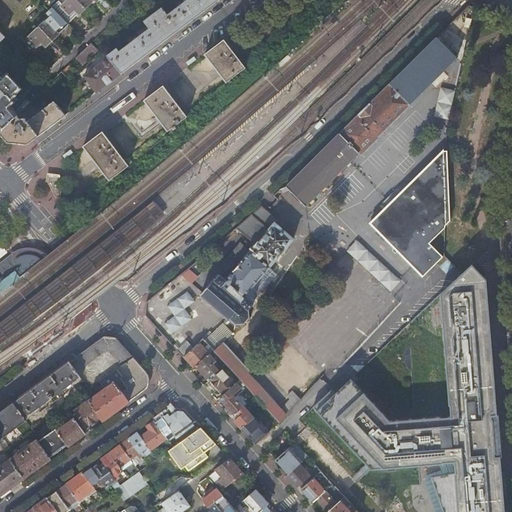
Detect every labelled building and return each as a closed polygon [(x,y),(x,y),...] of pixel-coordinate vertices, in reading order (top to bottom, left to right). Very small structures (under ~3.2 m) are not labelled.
[(84,9),(75,0),(67,0),(61,6),(55,12),(67,25),(74,19),(78,15),(84,9)] [(93,0),(75,0),(84,9),(90,4),(93,0)] [(110,6),(103,0),(98,0),(96,2),(105,11),(110,6)] [(117,49),(107,57),(108,59),(122,74),(145,56),(169,38),(193,20),(218,1),(217,0),(188,0),(168,16),(162,9),(144,23),(149,30),(119,52),(117,49)] [(57,3),(52,8),(55,12),(61,6),(57,3)] [(50,17),(39,28),(52,41),(58,35),(54,31),(59,26),(50,17)] [(470,28),(472,18),(466,17),(464,27),(470,28)] [(52,41),(39,28),(28,38),(36,47),(41,43),(45,48),(52,41)] [(28,38),(24,42),(33,51),(36,47),(28,38)] [(323,150),(284,186),(304,206),(359,153),(362,155),(378,139),(377,139),(457,59),(437,38),(323,150)] [(224,40),(205,55),(216,69),(227,83),(246,69),(224,40)] [(88,46),(75,59),(82,66),(97,51),(90,44),(88,46)] [(90,84),(97,93),(122,74),(108,59),(84,77),(90,84)] [(71,71),(67,66),(62,71),(66,76),(71,71)] [(61,72),(57,76),(53,80),(63,90),(71,82),(61,72)] [(0,132),(16,116),(13,112),(10,109),(15,103),(13,101),(17,96),(16,95),(21,90),(6,73),(2,78),(0,75),(0,132)] [(186,116),(162,85),(143,100),(168,131),(186,116)] [(434,116),(447,119),(452,89),(439,87),(434,116)] [(55,101),(30,120),(29,117),(26,120),(25,119),(24,118),(23,118),(22,118),(21,118),(20,119),(16,116),(0,132),(0,133),(9,143),(18,144),(29,145),(37,139),(66,117),(55,101)] [(135,123),(139,119),(131,111),(127,115),(135,123)] [(128,166),(102,132),(84,146),(85,147),(109,180),(128,166)] [(446,226),(451,221),(391,166),(382,176),(381,175),(369,188),(382,201),(429,244),(430,243),(446,226)] [(59,196),(62,176),(59,175),(48,174),(47,180),(47,181),(55,196),(59,196)] [(24,304),(0,323),(0,344),(76,288),(143,234),(164,215),(152,201),(62,274),(24,304)] [(429,244),(382,201),(369,215),(416,259),(420,254),(429,244)] [(219,276),(215,280),(214,279),(202,294),(200,296),(201,297),(200,298),(201,299),(202,298),(207,302),(206,303),(207,304),(208,303),(213,307),(212,308),(213,309),(214,308),(219,312),(218,313),(219,314),(220,313),(225,317),(224,319),(225,320),(226,319),(229,321),(230,320),(235,324),(234,326),(236,326),(237,324),(242,324),(243,326),(245,325),(244,323),(248,319),(250,320),(250,318),(249,318),(248,311),(249,311),(249,309),(253,305),(244,297),(293,241),(274,224),(225,281),(219,276)] [(357,239),(347,250),(389,292),(400,282),(357,239)] [(439,251),(430,243),(429,244),(420,254),(429,262),(439,251)] [(0,293),(5,290),(6,289),(12,283),(28,302),(33,308),(38,315),(42,312),(55,302),(66,316),(68,319),(79,311),(87,304),(53,263),(49,259),(47,257),(40,252),(37,250),(35,250),(30,249),(25,249),(21,250),(19,251),(15,253),(14,254),(0,264),(0,293)] [(322,263),(318,263),(316,266),(316,270),(319,272),(323,272),(325,269),(324,265),(322,263)] [(486,280),(471,265),(462,274),(441,294),(450,417),(390,421),(351,379),(335,394),(331,390),(313,407),(371,469),(453,463),(454,473),(431,478),(443,511),(503,511),(500,456),(495,457),(493,436),(491,417),(497,415),(486,280)] [(284,283),(293,292),(310,274),(301,266),(284,283)] [(188,269),(181,275),(191,284),(197,277),(188,269)] [(213,334),(207,339),(216,349),(222,343),(213,334)] [(107,351),(121,366),(132,358),(123,348),(115,339),(103,337),(75,358),(82,368),(107,351)] [(280,424),(285,418),(279,411),(246,374),(248,372),(222,343),(216,349),(207,339),(204,342),(255,397),(265,408),(280,424)] [(183,357),(192,349),(186,343),(179,349),(175,345),(173,346),(183,357)] [(208,355),(198,343),(192,349),(183,357),(188,363),(193,368),(195,366),(208,355)] [(220,367),(208,355),(195,366),(202,374),(209,381),(219,372),(217,370),(220,367)] [(109,375),(129,403),(146,390),(148,387),(149,385),(149,383),(149,380),(148,378),(147,376),(141,369),(132,358),(121,366),(109,375)] [(81,380),(68,363),(42,382),(18,399),(12,404),(24,421),(46,406),(47,407),(56,401),(61,397),(59,396),(81,380)] [(234,385),(221,370),(219,372),(209,381),(206,383),(214,393),(216,391),(218,390),(223,395),(234,385)] [(88,402),(102,422),(115,412),(129,403),(109,375),(99,382),(105,390),(88,402)] [(240,388),(236,383),(234,385),(223,395),(219,398),(227,407),(224,410),(228,414),(232,418),(237,413),(243,408),(234,397),(241,390),(240,388)] [(285,418),(301,400),(293,392),(288,397),(291,400),(279,411),(285,418)] [(262,410),(265,408),(255,397),(252,399),(262,410)] [(96,426),(102,422),(88,402),(74,412),(76,414),(85,426),(86,428),(89,425),(93,423),(96,426)] [(0,439),(1,439),(25,422),(24,421),(12,404),(0,412),(0,439)] [(248,408),(246,405),(243,408),(237,413),(240,416),(234,421),(238,425),(242,429),(255,417),(247,409),(248,408)] [(168,411),(153,422),(163,436),(170,431),(174,437),(195,422),(188,415),(184,410),(176,409),(170,413),(168,411)] [(76,414),(72,417),(74,419),(81,429),(85,426),(76,414)] [(269,432),(255,417),(242,429),(248,436),(251,433),(255,438),(259,442),(269,432)] [(66,445),(67,447),(76,441),(85,434),(81,429),(74,419),(56,432),(66,445)] [(163,436),(153,422),(146,427),(149,431),(145,434),(140,437),(148,447),(150,451),(166,440),(163,436)] [(188,472),(207,458),(204,453),(215,445),(204,432),(200,428),(177,445),(172,449),(168,452),(181,470),(185,467),(188,472)] [(54,429),(36,442),(48,458),(57,452),(66,445),(56,432),(54,429)] [(140,437),(137,433),(133,436),(129,440),(141,457),(143,455),(141,452),(148,447),(140,437)] [(141,457),(129,440),(124,443),(120,446),(130,460),(137,455),(139,458),(141,457)] [(168,443),(172,449),(177,445),(173,440),(168,443)] [(9,460),(23,479),(36,470),(49,460),(48,458),(36,442),(35,441),(29,445),(30,447),(17,457),(16,455),(9,460)] [(298,458),(304,453),(295,443),(289,448),(298,458)] [(130,460),(120,446),(115,450),(109,454),(122,471),(127,467),(126,466),(125,467),(124,465),(130,460)] [(288,474),(299,464),(302,462),(298,458),(289,448),(276,460),(282,467),(288,474)] [(122,471),(109,454),(105,457),(101,460),(113,477),(122,471)] [(130,460),(133,464),(140,459),(139,458),(137,455),(130,460)] [(0,496),(10,489),(23,479),(9,460),(0,467),(0,496)] [(111,485),(115,490),(120,487),(113,477),(101,460),(98,462),(96,463),(100,468),(94,472),(102,483),(106,488),(111,485)] [(242,474),(229,460),(216,470),(223,479),(219,483),(223,488),(242,474)] [(301,489),(321,472),(316,467),(308,474),(299,464),(288,474),(288,475),(285,477),(291,484),(292,483),(294,485),(296,487),(298,486),(301,489)] [(94,472),(91,467),(86,470),(82,474),(93,489),(102,483),(94,472)] [(332,486),(333,485),(321,472),(301,489),(307,496),(313,503),(317,499),(325,492),(332,486)] [(138,473),(133,477),(141,488),(144,486),(146,485),(138,473)] [(93,489),(82,474),(74,479),(66,485),(77,501),(93,489)] [(123,501),(141,488),(133,477),(129,480),(120,487),(115,490),(123,501)] [(77,501),(66,485),(61,489),(55,493),(67,509),(77,501)] [(322,505),(328,511),(336,504),(339,501),(344,497),(334,487),(333,485),(332,486),(325,492),(317,499),(322,505)] [(207,507),(223,495),(218,489),(215,490),(213,488),(211,488),(209,490),(207,491),(207,493),(209,495),(203,500),(207,507)] [(251,511),(259,511),(269,503),(255,488),(241,500),(251,511)] [(79,504),(95,492),(93,489),(77,501),(79,504)] [(177,490),(154,506),(159,511),(158,511),(179,511),(188,506),(177,490)] [(67,509),(55,493),(51,496),(46,499),(55,511),(67,511),(69,511),(67,509)] [(238,511),(234,508),(223,495),(207,507),(209,509),(206,511),(238,511)] [(34,511),(55,511),(46,499),(40,504),(33,509),(34,511)] [(354,511),(356,511),(350,505),(346,509),(339,501),(336,504),(328,511),(327,511),(354,511)] [(234,508),(238,511),(242,511),(245,509),(243,506),(240,503),(234,508)]
